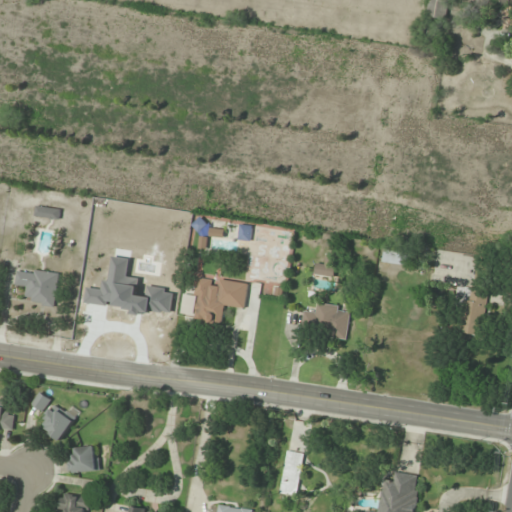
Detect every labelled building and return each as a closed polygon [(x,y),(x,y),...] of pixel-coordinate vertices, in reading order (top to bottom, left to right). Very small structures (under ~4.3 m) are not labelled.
[(451,0),(431,0),(428,16),(455,22),(458,9),(450,7),(451,0)] [(222,201),(237,201),(237,191),(222,191),(222,201)] [(36,217),(61,220),(62,209),(37,206),(36,217)] [(383,263),(408,265),(409,253),(384,251),(383,263)] [(336,258),(326,258),(326,265),(316,265),(316,276),(336,276),(336,258)] [(17,288),(27,289),(25,302),(56,306),(60,273),(19,268),(17,288)] [(200,286),(194,323),(223,327),(226,306),(246,309),(250,283),(219,279),(217,295),(209,294),(210,288),(200,286)] [(461,333),(481,336),(489,290),(469,286),(461,333)] [(303,335),(348,339),(351,312),(342,311),(342,306),(318,304),(317,312),(305,311),(303,335)] [(34,405),(44,412),(52,399),(42,393),(34,405)] [(0,430),(13,432),(16,414),(5,412),(6,405),(0,404),(0,430)] [(74,412),(49,407),(44,433),(69,437),(74,412)] [(72,472),(99,472),(99,447),(78,447),(78,454),(72,454),(72,472)] [(281,494),(299,496),(306,454),(288,451),(281,494)] [(417,511),(422,476),(397,472),(396,481),(384,479),(378,511),(417,511)] [(91,511),(92,496),(62,496),(61,511),(91,511)]
